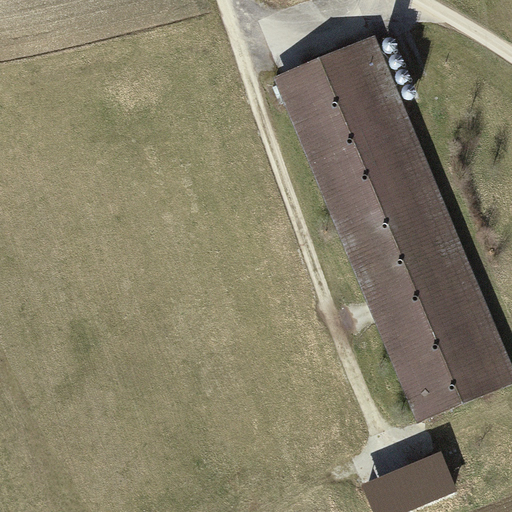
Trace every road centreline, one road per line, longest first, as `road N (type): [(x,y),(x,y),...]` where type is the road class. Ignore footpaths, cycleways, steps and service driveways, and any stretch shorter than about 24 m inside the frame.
road 1 (track): [(226,0),(346,353),(382,432)]
road 2 (track): [(241,47),(371,0)]
